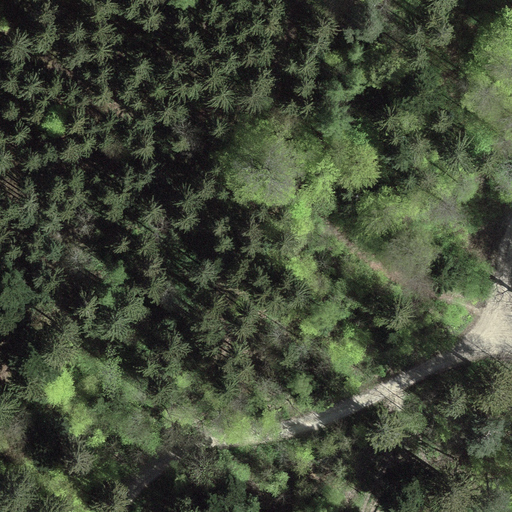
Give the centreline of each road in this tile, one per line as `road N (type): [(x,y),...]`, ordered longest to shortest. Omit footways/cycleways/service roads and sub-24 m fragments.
road 1 (track): [(116,511),(155,465),(180,449),(290,426),(410,382)]
road 2 (track): [(283,166),(323,218),(393,277),(511,310)]
road 3 (track): [(410,382),(366,511)]
road 4 (track): [(410,382),(511,311)]
